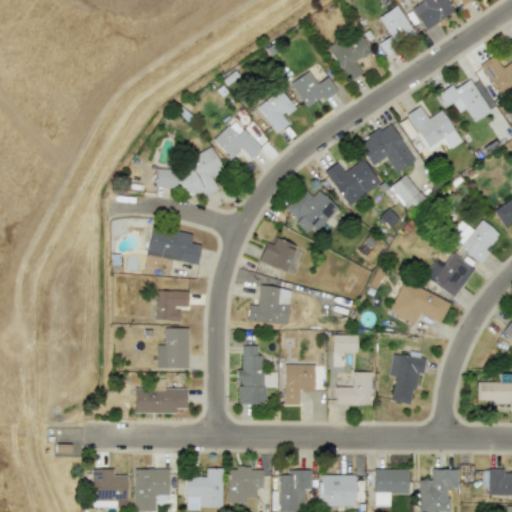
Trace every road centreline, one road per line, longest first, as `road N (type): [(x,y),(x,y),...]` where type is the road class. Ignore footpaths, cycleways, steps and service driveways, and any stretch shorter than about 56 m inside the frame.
road 1 (residential): [(215,438),(216,300),(251,211),(308,150),(511,12)]
road 2 (residential): [(511,440),(83,437)]
road 3 (residential): [(443,440),(463,352),(511,282)]
road 4 (residential): [(106,207),(179,213),(238,233)]
